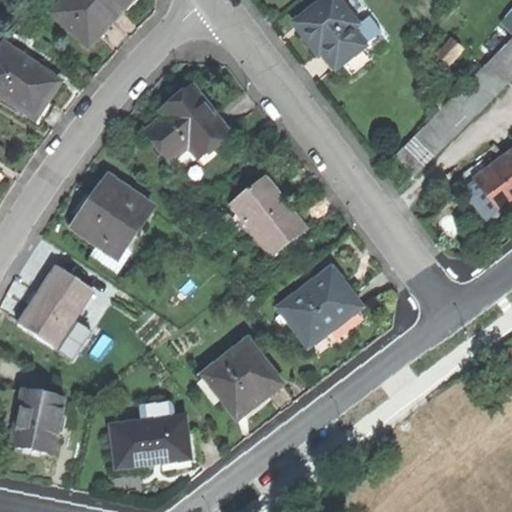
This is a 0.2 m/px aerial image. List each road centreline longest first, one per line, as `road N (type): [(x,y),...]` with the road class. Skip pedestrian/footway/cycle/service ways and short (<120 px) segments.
road 1 (residential): [(464,326),(217,0)]
road 2 (residential): [(0,259),(67,153),(165,40),(211,0)]
road 3 (residential): [(464,326),(218,511)]
